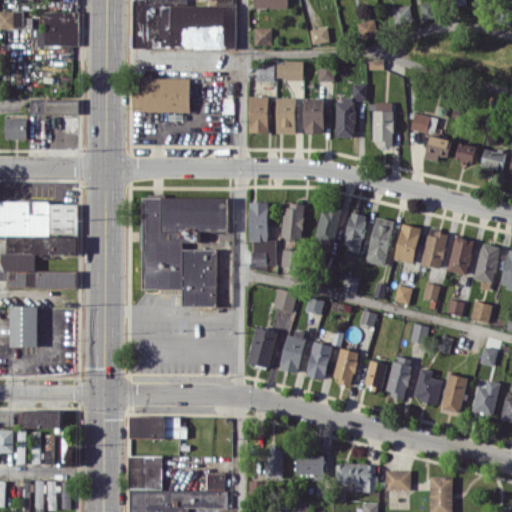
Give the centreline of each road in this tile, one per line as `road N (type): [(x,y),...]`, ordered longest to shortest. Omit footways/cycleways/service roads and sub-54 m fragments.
road 1 (residential): [(0,392),(240,393),(511,459)]
road 2 (residential): [(0,166),(325,167),(511,210)]
road 3 (secondary): [(107,0),(102,511)]
